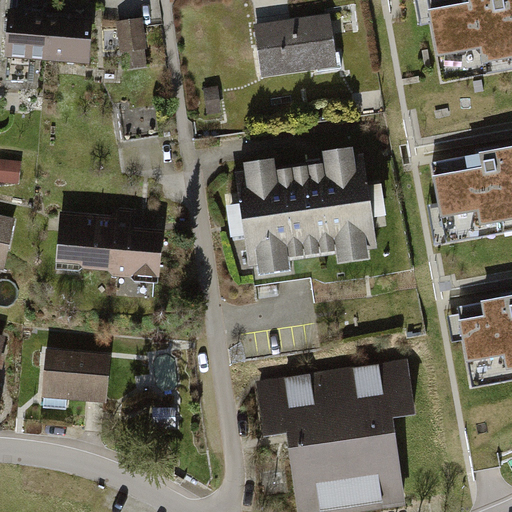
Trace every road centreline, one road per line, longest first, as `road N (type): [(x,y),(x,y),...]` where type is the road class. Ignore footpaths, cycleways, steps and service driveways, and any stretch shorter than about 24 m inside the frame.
road 1 (residential): [(191,165),(234,471),(219,511)]
road 2 (residential): [(0,447),(78,449),(203,511)]
